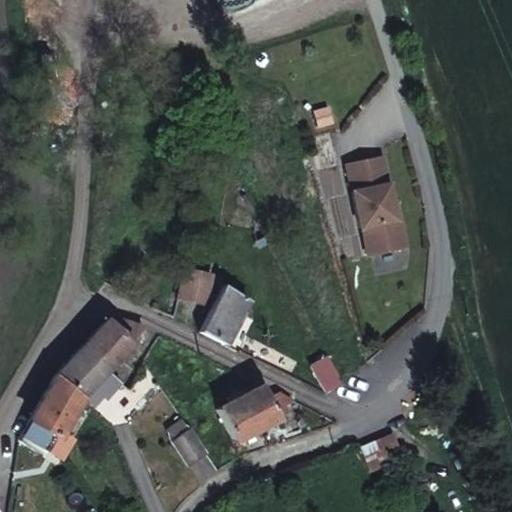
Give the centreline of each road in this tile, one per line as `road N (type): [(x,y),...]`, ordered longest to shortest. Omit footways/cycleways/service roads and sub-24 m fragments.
road 1 (unclassified): [(344,424),(398,400),(457,301),(387,0)]
road 2 (residential): [(344,424),(288,386),(108,297),(0,407)]
road 3 (unknown): [(72,56),(96,159),(87,318)]
road 4 (unclassified): [(182,511),(344,424)]
